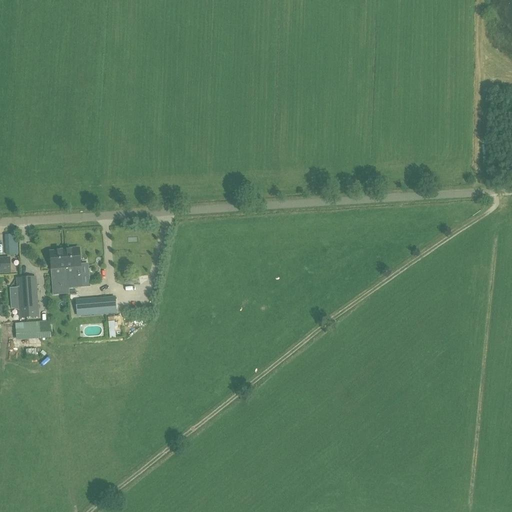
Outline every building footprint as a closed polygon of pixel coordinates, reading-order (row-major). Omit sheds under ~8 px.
[(18,253),(17,240),(7,241),(7,254),(18,253)] [(67,286),(81,285),(78,249),(69,250),(69,251),(64,251),(67,286)] [(67,286),(64,251),(50,252),(53,287),(67,286)] [(0,272),(10,272),(9,258),(0,258),(0,272)] [(19,308),(38,307),(36,278),(17,279),(19,308)] [(87,302),(89,315),(116,313),(115,299),(87,302)] [(39,324),(14,325),(15,339),(40,337),(39,324)] [(11,346),(12,355),(39,354),(38,344),(11,346)]
